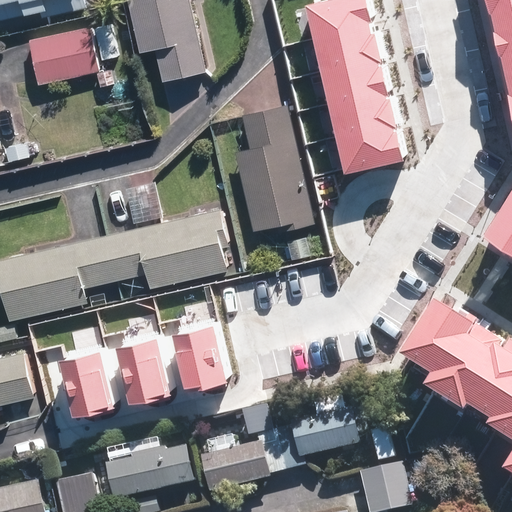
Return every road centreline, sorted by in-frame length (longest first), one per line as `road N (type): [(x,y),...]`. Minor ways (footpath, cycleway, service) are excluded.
road 1 (residential): [(428,184),(464,125),(436,0)]
road 2 (residential): [(257,331),(348,310),(383,258)]
road 3 (residential): [(428,184),(389,174),(359,200),(357,228),(383,258)]
